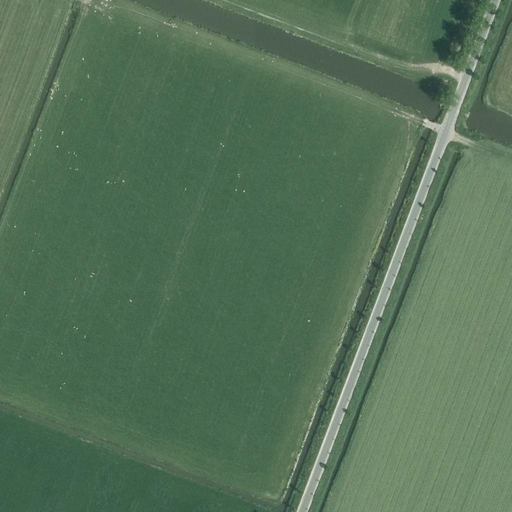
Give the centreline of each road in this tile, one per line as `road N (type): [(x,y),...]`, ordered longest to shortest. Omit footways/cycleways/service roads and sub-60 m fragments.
road 1 (unclassified): [(302,511),(495,0)]
road 2 (track): [(445,132),(105,0)]
